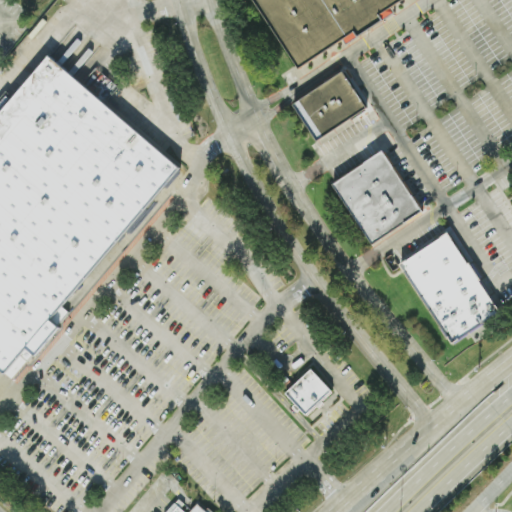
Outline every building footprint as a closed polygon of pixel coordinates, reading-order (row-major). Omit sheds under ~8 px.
[(298,68),(252,0),(400,0),(391,6),(394,12),(346,44),(343,39),(298,68)] [(0,112),(45,59),(178,168),(7,376),(0,370),(0,112)] [(291,103),(311,140),(365,108),(341,74),(291,103)] [(332,182),(368,245),(420,211),(380,152),(332,182)] [(397,264),(450,343),(498,313),(446,234),(397,264)] [(284,393),(305,416),(332,391),(311,368),(284,393)] [(167,511),(184,511),(175,503),(167,511)] [(210,511),(206,508),(204,511),(197,503),(190,511),(210,511)]
